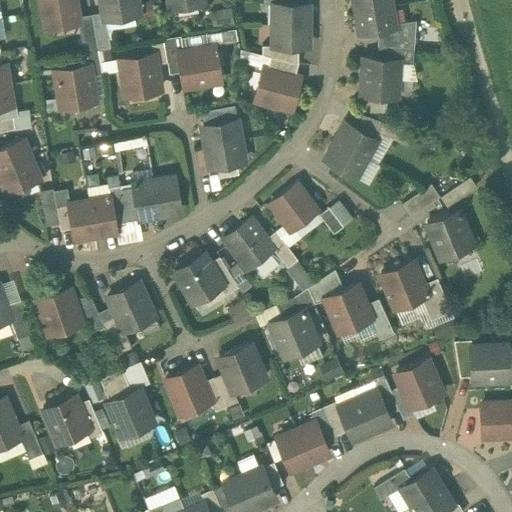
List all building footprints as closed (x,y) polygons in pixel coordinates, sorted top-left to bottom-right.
[(75,0),(41,0),(46,26),(78,20),(79,20),(78,14),(75,0)] [(136,0),(102,0),(104,10),(105,16),(138,10),(136,0)] [(355,0),(357,10),(390,4),(389,0),(355,0)] [(305,1),(274,1),(274,22),(308,23),(308,1),(305,1)] [(390,4),(357,10),(361,31),(379,28),(394,25),(393,21),(390,4)] [(104,10),(92,12),(98,47),(110,45),(105,16),(104,10)] [(92,12),(78,14),(79,20),(78,20),(83,50),(86,49),(98,47),(92,12)] [(416,18),(393,21),(394,25),(394,30),(401,30),(400,45),(414,46),(416,18)] [(308,23),(274,22),(274,43),(274,44),(298,44),(307,44),(308,23)] [(394,25),(379,28),(378,44),(400,45),(401,30),(394,30),(394,25)] [(208,32),(180,36),(183,49),(210,45),(208,32)] [(180,34),(163,36),(167,60),(169,72),(181,70),(178,50),(183,49),(180,36),(180,34)] [(163,36),(151,38),(153,50),(155,62),(167,60),(163,36)] [(298,44),(274,44),(274,43),(263,43),(262,53),(271,55),(298,62),(298,44)] [(183,49),(178,50),(181,70),(183,83),(220,77),(215,44),(210,45),(183,49)] [(400,45),(378,44),(377,55),(398,57),(398,61),(413,62),(414,46),(400,45)] [(98,47),(86,49),(88,62),(90,73),(102,71),(98,47)] [(153,50),(120,56),(126,93),(159,87),(155,62),(153,50)] [(271,55),(262,53),(259,64),(263,66),(268,67),(271,55)] [(298,62),(271,55),(268,67),(295,74),(298,62)] [(377,55),(364,55),(362,92),(396,94),(398,61),(398,57),(377,55)] [(88,62),(55,67),(61,104),(94,99),(90,73),(88,62)] [(268,67),(263,66),(255,98),(291,107),(300,75),(295,74),(268,67)] [(8,82),(0,83),(0,104),(11,103),(11,102),(8,82)] [(130,92),(131,100),(154,98),(154,91),(130,92)] [(11,103),(0,104),(0,116),(13,115),(18,114),(16,102),(11,102),(11,103)] [(233,103),(202,109),(205,123),(235,117),(233,103)] [(13,115),(0,116),(0,129),(15,127),(13,115)] [(205,123),(202,123),(206,144),(239,138),(235,117),(205,123)] [(415,130),(381,119),(377,131),(411,143),(415,130)] [(376,136),(346,120),(336,138),(365,155),(376,136)] [(22,137),(0,145),(0,169),(30,157),(22,137)] [(239,138),(206,144),(210,165),(216,164),(236,160),(243,159),(239,138)] [(365,155),(336,138),(326,157),(355,174),(365,155)] [(30,157),(0,169),(0,172),(7,189),(38,176),(30,157)] [(236,160),(216,164),(219,176),(238,172),(236,160)] [(470,174),(440,195),(447,205),(476,184),(470,174)] [(180,208),(175,175),(153,179),(159,212),(180,208)] [(153,179),(137,181),(136,180),(134,180),(134,182),(132,182),(138,215),(159,212),(153,179)] [(317,208),(297,181),(270,201),(290,228),(317,208)] [(431,181),(402,201),(411,215),(440,195),(431,181)] [(132,182),(121,184),(127,220),(139,217),(138,215),(132,182)] [(121,184),(108,186),(110,195),(115,222),(127,220),(121,184)] [(53,186),(39,189),(45,224),(59,222),(56,205),(53,186)] [(110,195),(89,199),(95,232),(116,228),(115,222),(110,195)] [(89,199),(68,202),(68,203),(72,226),(74,235),(95,232),(89,199)] [(68,203),(56,205),(59,222),(60,228),(72,226),(68,203)] [(343,224),(329,205),(319,212),(333,231),(343,224)] [(458,208),(427,221),(441,256),(472,243),(459,212),(461,211),(460,209),(458,209),(458,208)] [(266,236),(250,215),(224,236),(246,266),(273,246),(273,245),(266,236)] [(297,258),(276,229),(266,236),(273,245),(273,246),(287,265),(297,258)] [(209,260),(203,250),(174,268),(194,300),(222,283),(222,282),(209,260)] [(238,285),(219,254),(209,260),(222,282),(222,283),(227,291),(238,285)] [(422,282),(412,258),(381,271),(395,306),(421,295),(426,292),(422,282)] [(335,266),(308,285),(314,301),(326,297),(325,294),(343,286),(335,266)] [(426,292),(421,295),(430,318),(451,309),(437,276),(422,282),(426,292)] [(138,280),(107,294),(116,313),(123,328),(124,328),(154,314),(138,280)] [(343,286),(325,294),(326,297),(339,329),(370,316),(365,302),(356,281),(343,286)] [(68,285),(36,296),(49,332),(81,320),(73,298),(68,285)] [(308,285),(294,294),(276,302),(281,315),(301,306),(302,306),(314,301),(308,285)] [(0,288),(0,320),(10,317),(5,303),(0,288)] [(89,292),(73,298),(81,320),(88,318),(92,329),(104,325),(102,320),(89,292)] [(394,331),(378,296),(365,302),(370,316),(379,337),(394,331)] [(20,298),(5,303),(10,317),(17,337),(32,331),(20,298)] [(316,341),(303,310),(305,310),(304,307),(302,308),(302,306),(301,306),(281,315),(271,319),(285,354),(316,341)] [(116,313),(102,320),(104,325),(117,352),(132,345),(124,328),(123,328),(116,313)] [(470,338),(454,339),(460,374),(472,374),(470,345),(471,344),(470,338)] [(264,376),(249,341),(218,354),(225,370),(233,389),(234,389),(264,376)] [(471,344),(470,345),(472,374),(472,378),(510,376),(508,343),(471,344)] [(427,357),(396,370),(401,383),(411,405),(411,404),(441,391),(427,357)] [(203,380),(196,364),(165,377),(180,412),(211,399),(203,380)] [(131,389),(121,367),(99,376),(109,398),(131,389)] [(225,370),(214,375),(227,405),(238,400),(234,389),(233,389),(225,370)] [(227,405),(214,375),(203,380),(211,399),(215,409),(227,405)] [(385,375),(373,379),(377,389),(378,389),(388,412),(399,408),(390,388),(385,375)] [(401,383),(390,388),(399,408),(403,418),(415,413),(411,404),(411,405),(401,383)] [(109,398),(107,399),(122,434),(153,421),(138,386),(131,389),(109,398)] [(354,388),(335,396),(336,399),(339,405),(358,397),(354,388)] [(388,412),(378,389),(377,389),(358,397),(371,428),(391,420),(388,412)] [(74,392),(43,406),(57,440),(88,427),(77,401),(74,392)] [(4,396),(0,397),(0,444),(20,436),(21,435),(16,423),(4,396)] [(102,430),(88,397),(77,401),(88,427),(91,435),(102,430)] [(339,405),(338,406),(348,429),(351,437),(371,428),(358,397),(339,405)] [(339,405),(336,399),(322,405),(335,434),(348,429),(338,406),(339,405)] [(511,400),(481,402),(483,435),(511,433),(511,400)] [(43,451),(29,418),(16,423),(21,435),(20,436),(29,457),(43,451)] [(316,420),(296,428),(309,459),(329,451),(316,420)] [(296,428),(276,437),(290,468),(309,459),(296,428)] [(137,477),(166,468),(163,459),(134,468),(137,477)] [(273,460),(262,465),(272,487),(283,482),(273,460)] [(262,465),(243,473),(256,504),(275,496),(272,487),(262,465)] [(404,466),(373,485),(381,497),(401,485),(401,484),(411,478),(404,466)] [(411,478),(401,484),(401,485),(412,502),(441,485),(430,467),(411,478)] [(243,473),(223,482),(235,511),(238,511),(256,504),(243,473)] [(235,511),(223,482),(212,487),(222,511),(235,511)] [(441,485),(412,502),(417,511),(437,511),(452,503),(441,485)] [(222,511),(212,487),(201,492),(205,501),(209,511),(222,511)] [(452,503),(437,511),(460,511),(463,510),(457,500),(452,503)] [(205,501),(185,509),(186,511),(209,511),(205,501)] [(163,511),(160,503),(148,508),(150,511),(163,511)]
